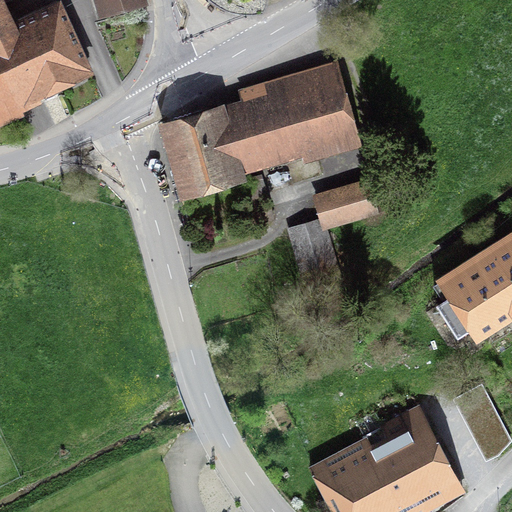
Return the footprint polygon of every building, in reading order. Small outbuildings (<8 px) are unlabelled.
[(62,7),(14,29),(0,0),(0,104),(88,64),(62,7)] [(100,0),(103,9),(136,0),(100,0)] [(166,134),(181,188),(242,171),(239,161),(351,129),(333,66),(292,78),(297,96),(166,134)] [(342,289),(323,226),(375,211),(366,183),(317,198),(323,219),(288,230),(309,299),(342,289)] [(479,334),(511,312),(511,247),(449,287),(455,295),(438,305),(457,336),(474,325),(479,334)] [(411,511),(421,507),(423,511),(465,490),(420,403),(362,434),(363,436),(308,464),(333,511),(411,511)]
